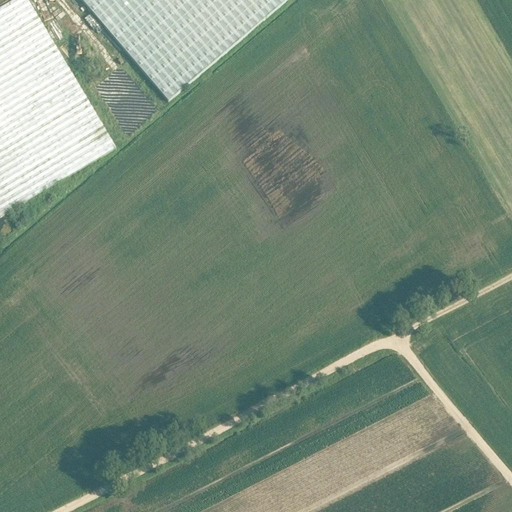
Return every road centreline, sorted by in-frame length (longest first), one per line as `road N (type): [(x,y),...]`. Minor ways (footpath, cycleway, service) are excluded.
road 1 (unclassified): [(62,511),(392,343)]
road 2 (unclassified): [(511,480),(392,343)]
road 3 (track): [(392,343),(511,276)]
